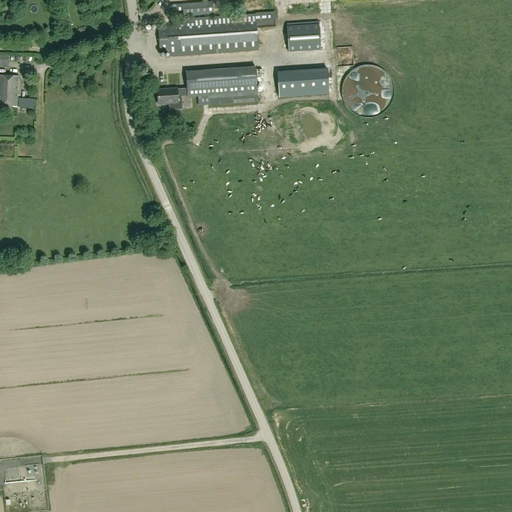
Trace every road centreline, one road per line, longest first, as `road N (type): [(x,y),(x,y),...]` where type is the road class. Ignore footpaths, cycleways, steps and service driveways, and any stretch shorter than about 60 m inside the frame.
road 1 (unclassified): [(296,511),(131,124),(130,0)]
road 2 (unknown): [(47,459),(268,436)]
